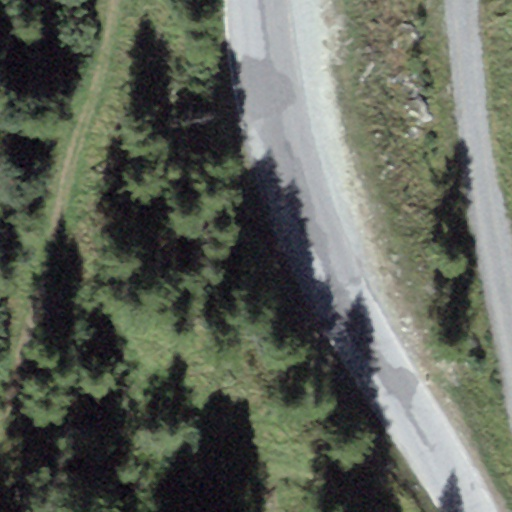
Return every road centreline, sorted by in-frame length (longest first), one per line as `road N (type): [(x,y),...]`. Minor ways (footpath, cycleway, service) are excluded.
road 1 (tertiary): [(470,511),(306,228),(273,117),(258,0)]
road 2 (track): [(28,312),(105,313),(136,379),(303,457)]
road 3 (track): [(511,329),(459,0)]
